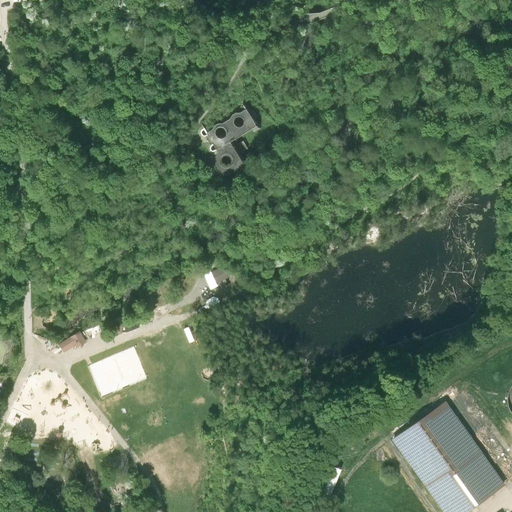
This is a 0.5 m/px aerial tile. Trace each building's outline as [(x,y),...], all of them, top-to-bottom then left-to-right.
[(208,148),(222,173),(247,158),(239,146),(233,134),(256,120),(245,100),(204,123),(216,144),(208,148)] [(224,267),(211,273),(216,282),(221,280),(225,278),(229,276),(224,267)] [(227,281),(222,282),(222,287),(226,289),(229,288),(230,284),(227,281)] [(114,316),(106,319),(106,329),(113,334),(120,331),(121,320),(114,316)] [(75,326),(54,341),(60,350),(74,340),(78,346),(86,340),(75,326)] [(448,402),(394,440),(445,511),(460,511),(504,481),(448,402)]
